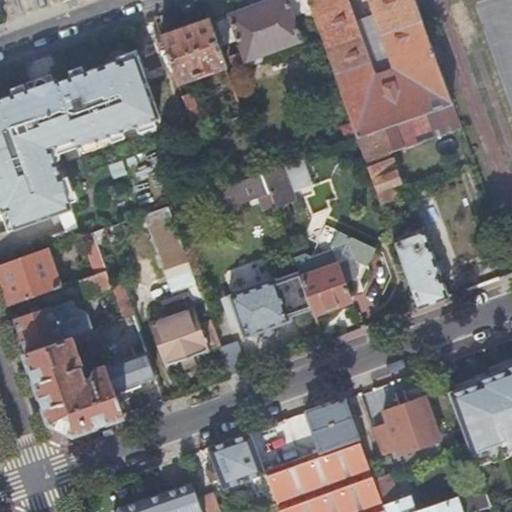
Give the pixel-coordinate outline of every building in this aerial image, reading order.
[(309,0),(263,0),(210,19),(218,41),(235,34),(242,52),(230,55),(233,65),(303,40),(294,15),(305,11),(309,20),(316,18),(309,0)] [(347,0),(309,0),(316,18),(352,122),(356,133),(357,136),(382,128),(452,102),(415,0),(370,0),(375,15),(395,69),(375,75),(355,21),(347,0)] [(375,15),(355,21),(375,75),(395,69),(375,15)] [(179,80),(226,64),(218,41),(210,19),(163,36),(167,46),(179,80)] [(61,212),(67,210),(73,208),(51,147),(76,137),(79,145),(161,116),(138,55),(124,61),(122,58),(59,80),(57,77),(0,98),(0,205),(2,211),(9,208),(17,228),(61,212)] [(184,94),(195,126),(211,120),(208,111),(212,109),(209,100),(205,102),(200,88),(184,94)] [(452,102),(382,128),(390,152),(461,126),(452,102)] [(356,133),(352,122),(341,126),(346,140),(357,136),(356,133)] [(382,128),(357,136),(381,203),(405,194),(390,152),(382,128)] [(301,157),(263,170),(278,212),(285,210),(282,205),(296,200),(293,191),(312,184),(301,157)] [(172,293),(199,284),(170,204),(143,214),(172,293)] [(73,229),(67,210),(61,212),(67,231),(73,229)] [(394,239),(419,307),(445,298),(448,297),(429,243),(428,244),(422,228),(394,239)] [(312,306),(314,314),(351,301),(346,287),(348,278),(356,274),(351,258),(364,264),(373,247),(338,229),(330,247),(309,254),(302,250),(293,253),(299,271),(301,276),(312,306)] [(96,274),(107,270),(93,232),(82,236),(96,274)] [(14,303),(61,286),(47,249),(0,265),(0,278),(3,286),(7,284),(14,303)] [(86,293),(113,285),(107,270),(96,274),(81,279),(86,293)] [(301,276),(299,271),(277,279),(276,277),(229,293),(245,336),(291,319),(289,315),(312,306),(301,276)] [(124,317),(133,314),(134,313),(122,282),(113,285),(124,317)] [(9,305),(14,303),(7,284),(3,286),(9,305)] [(194,355),(220,346),(220,345),(211,320),(198,324),(192,306),(205,302),(201,290),(183,296),(184,300),(164,307),(168,318),(151,324),(166,365),(181,360),(185,369),(198,365),(194,355)] [(15,320),(26,352),(63,339),(52,306),(15,320)] [(72,431),(124,413),(116,390),(107,366),(107,365),(107,364),(94,369),(92,378),(86,380),(77,356),(79,355),(75,344),(88,340),(94,356),(102,353),(93,328),(63,339),(26,352),(50,421),(72,431)] [(221,347),(231,375),(244,370),(234,342),(221,347)] [(146,350),(107,364),(107,365),(107,366),(116,390),(155,376),(146,350)] [(511,363),(447,387),(475,463),(511,449),(511,363)] [(424,397),(385,411),(390,424),(375,429),(384,454),(399,449),(401,454),(440,440),(424,397)] [(386,511),(374,478),(345,398),(307,412),(321,451),(264,471),(265,474),(279,511),(386,511)] [(73,432),(124,413),(72,431),(73,432)] [(223,489),(265,474),(264,471),(251,433),(208,448),(216,471),(219,479),(223,489)] [(211,482),(219,479),(216,471),(208,474),(211,482)] [(471,511),(489,505),(485,492),(465,499),(463,494),(417,511),(410,493),(399,497),(390,472),(374,478),(386,511),(471,511)] [(202,511),(198,498),(192,482),(120,508),(118,511),(202,511)] [(220,511),(214,492),(198,498),(202,511),(220,511)]
